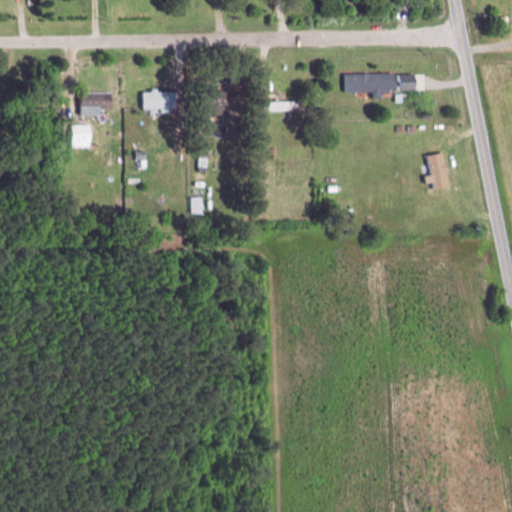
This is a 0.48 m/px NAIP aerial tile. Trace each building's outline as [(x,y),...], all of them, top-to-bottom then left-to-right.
[(500,16),(501,29),(509,29),(508,16),(500,16)] [(370,97),(379,97),(379,91),(392,91),(392,73),(341,73),(341,91),(370,91),(370,97)] [(408,73),(394,75),(396,89),(410,88),(408,73)] [(225,114),(225,86),(195,86),(195,114),(225,114)] [(139,90),(139,109),(171,109),(171,90),(139,90)] [(76,114),(101,114),(101,92),(76,92),(76,114)] [(260,109),(298,109),(298,100),(260,100),(260,109)] [(43,108),(14,108),(14,115),(43,116),(43,108)] [(436,191),(426,154),(418,156),(427,193),(436,191)]
